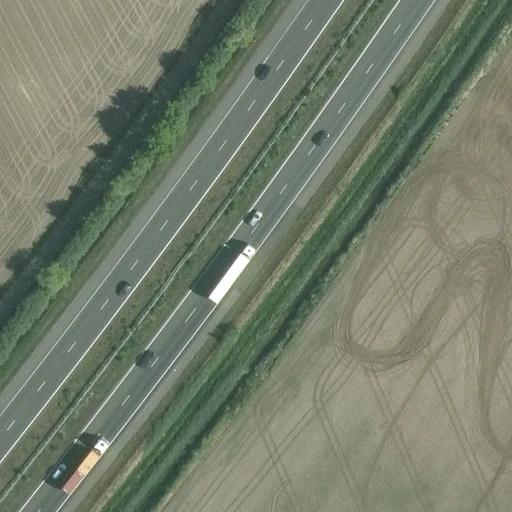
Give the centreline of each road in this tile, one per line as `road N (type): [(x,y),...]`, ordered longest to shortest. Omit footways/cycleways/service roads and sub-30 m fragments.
road 1 (motorway): [(35,511),(199,303),(418,0)]
road 2 (motorway): [(325,0),(0,432)]
road 3 (unclassified): [(0,308),(227,0)]
